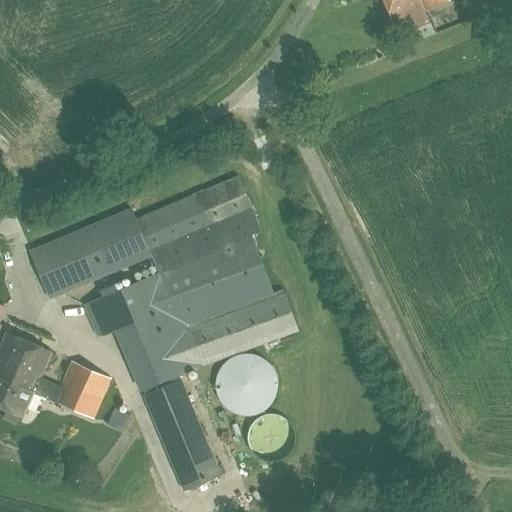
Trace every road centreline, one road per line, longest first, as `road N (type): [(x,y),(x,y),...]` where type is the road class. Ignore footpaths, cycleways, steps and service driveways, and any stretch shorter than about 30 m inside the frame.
road 1 (unknown): [(254,78),(288,112),(379,294),(473,511)]
road 2 (unclassified): [(3,213),(193,130),(272,62),(319,0)]
